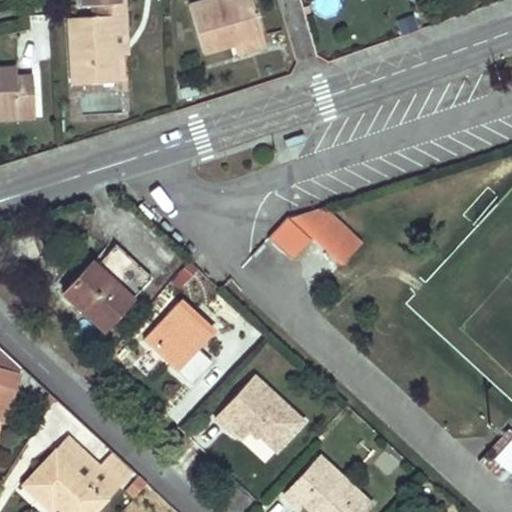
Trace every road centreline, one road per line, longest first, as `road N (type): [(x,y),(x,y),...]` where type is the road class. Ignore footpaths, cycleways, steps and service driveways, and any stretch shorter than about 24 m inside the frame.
road 1 (tertiary): [(51,185),(511,32)]
road 2 (residential): [(0,327),(199,511)]
